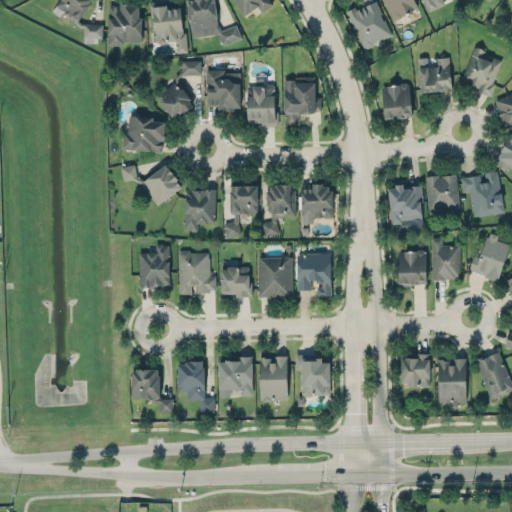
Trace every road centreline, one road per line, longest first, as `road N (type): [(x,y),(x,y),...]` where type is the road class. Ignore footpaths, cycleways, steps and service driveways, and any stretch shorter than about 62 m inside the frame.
road 1 (tertiary): [(511,436),(127,450),(6,463)]
road 2 (residential): [(157,328),(468,317)]
road 3 (residential): [(205,147),(237,155),(361,153),(431,144),(454,132)]
road 4 (residential): [(382,440),(382,323),(364,198)]
road 5 (residential): [(364,198),(351,326),(353,440)]
road 6 (residential): [(364,198),(339,62),(305,0)]
road 7 (tertiary): [(6,463),(207,473)]
road 8 (tertiary): [(383,472),(511,469)]
